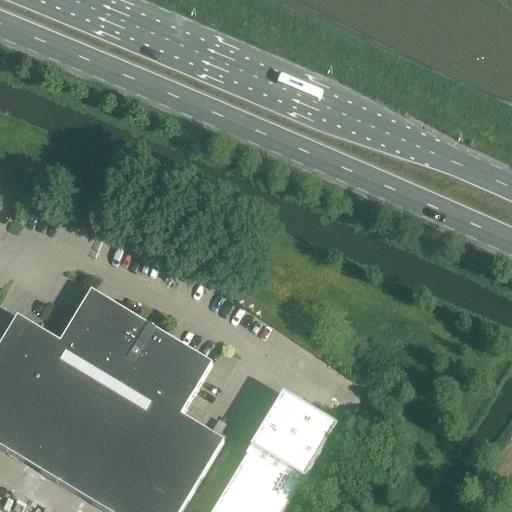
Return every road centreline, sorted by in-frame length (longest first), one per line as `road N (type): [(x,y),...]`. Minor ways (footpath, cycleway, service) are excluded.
road 1 (primary): [(0,23),(511,241)]
road 2 (primary): [(511,187),(74,0)]
